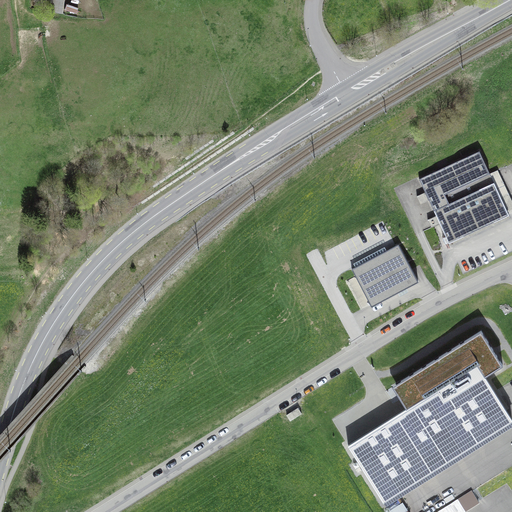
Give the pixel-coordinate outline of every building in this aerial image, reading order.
[(48,0),(47,10),(58,11),(60,0),(48,0)] [(449,243),(509,215),(479,151),(419,179),(449,243)] [(418,282),(398,244),(351,269),(355,276),(346,281),(362,310),(371,305),(371,306),(418,282)] [(383,500),(511,419),(484,376),(502,365),(480,330),(392,386),(406,409),(348,445),(383,500)] [(464,511),(480,502),(472,490),(435,511),(464,511)]
